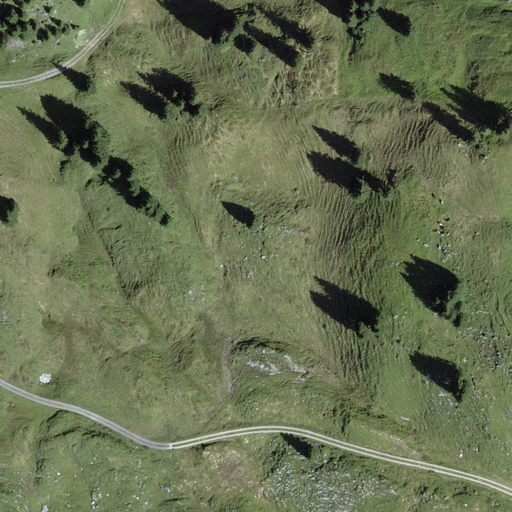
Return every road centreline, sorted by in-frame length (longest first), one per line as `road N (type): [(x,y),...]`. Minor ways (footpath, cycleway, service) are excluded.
road 1 (track): [(0,383),(159,446),(279,429),(511,492)]
road 2 (track): [(125,0),(105,33),(65,69),(0,86)]
